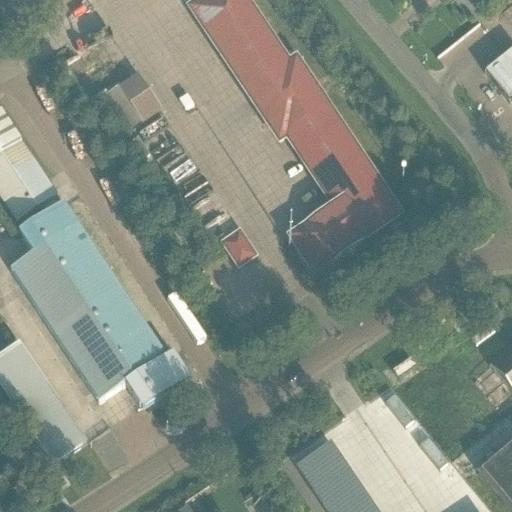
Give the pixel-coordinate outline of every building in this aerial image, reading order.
[(333,194),(347,214),(326,228),(321,220),(290,241),(313,275),(399,218),(295,63),(288,68),(242,0),(207,0),(190,11),(279,145),(286,140),(325,199),(333,194)] [(511,50),(485,73),(510,104),(511,102),(511,50)] [(453,74),(471,61),(463,51),(446,64),(453,74)] [(476,100),(495,86),(486,75),(468,90),(476,100)] [(161,113),(138,77),(104,100),(127,136),(161,113)] [(0,200),(16,225),(57,198),(0,113),(0,200)] [(98,171),(91,177),(112,201),(119,195),(98,171)] [(166,362),(78,229),(64,208),(19,238),(33,259),(11,274),(99,407),(126,390),(140,411),(184,382),(169,360),(166,362)] [(239,269),(254,259),(239,235),(223,246),(239,269)] [(87,446),(19,346),(0,359),(0,391),(53,469),(87,446)] [(511,349),(489,369),(511,395),(511,349)] [(25,456),(34,451),(25,437),(16,443),(25,456)] [(374,511),(330,447),(296,471),(323,511),(374,511)] [(511,511),(511,447),(480,475),(510,511),(511,511)] [(273,472),(267,462),(259,468),(265,477),(273,472)] [(46,501),(37,488),(29,493),(37,507),(46,501)] [(277,511),(268,499),(254,508),(256,511),(277,511)]
